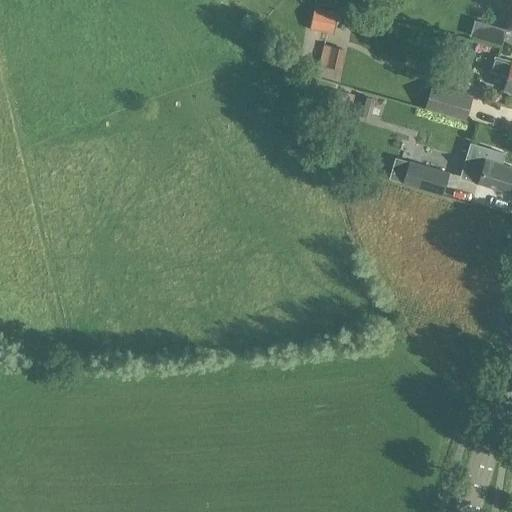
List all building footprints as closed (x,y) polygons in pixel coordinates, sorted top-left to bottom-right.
[(311,29),(333,33),(337,14),(315,10),(311,29)] [(340,70),(344,51),(331,48),(327,67),(340,70)] [(430,110),(468,121),(475,98),(436,87),(430,110)] [(327,107),(348,114),(353,95),(332,89),(327,107)] [(503,154),(469,144),(460,178),(510,193),(511,184),(511,167),(500,164),(503,154)] [(449,174),(409,161),(402,184),(442,196),(449,174)]
